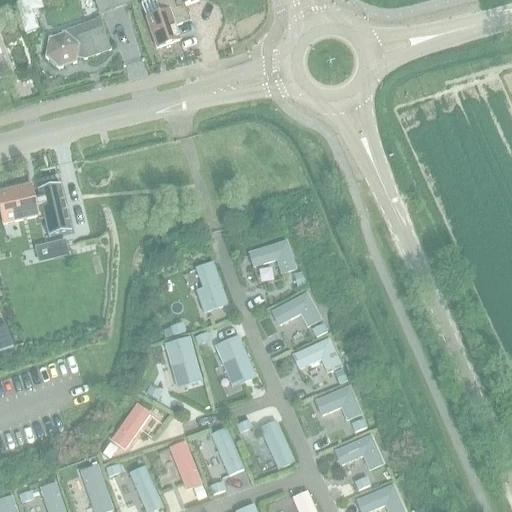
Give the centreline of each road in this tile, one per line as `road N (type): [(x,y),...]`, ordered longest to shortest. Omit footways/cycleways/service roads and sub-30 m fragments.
road 1 (tertiary): [(511,494),(343,100)]
road 2 (unclassified): [(0,148),(289,74)]
road 3 (tertiary): [(365,54),(511,15)]
